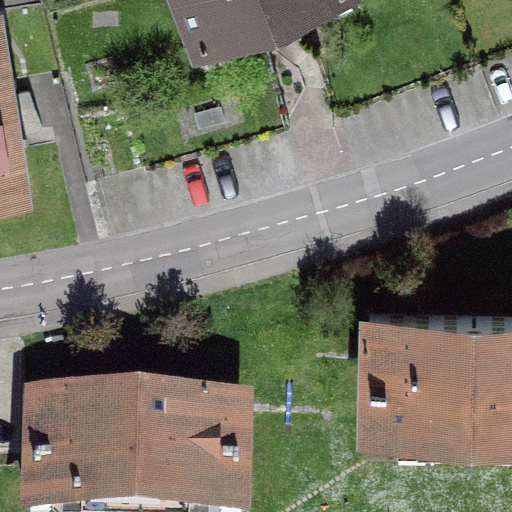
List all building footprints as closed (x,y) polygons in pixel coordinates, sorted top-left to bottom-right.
[(288,0),(181,0),(196,36),(288,0)] [(511,0),(465,0),(315,55),(336,112),(511,46),(511,0)] [(0,192),(22,189),(0,47),(0,192)] [(129,109),(145,166),(289,125),(273,68),(129,109)] [(511,316),(369,313),(366,422),(439,424),(438,435),(503,437),(503,425),(511,425),(511,316)] [(0,472),(0,511),(30,511),(37,511),(240,511),(243,408),(33,403),(31,473),(0,472)]
